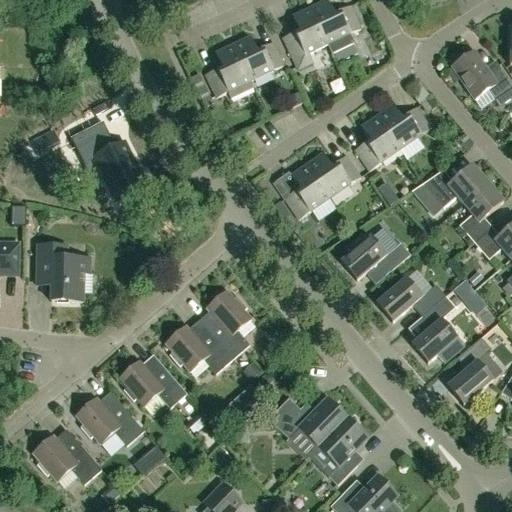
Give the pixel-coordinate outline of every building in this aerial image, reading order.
[(327,47),(330,54),(352,44),(349,37),(360,31),(350,8),(333,16),(327,2),(310,10),(327,47)] [(309,56),(327,47),(310,10),(292,19),(299,32),(282,40),(297,72),(313,64),(309,56)] [(250,39),(233,47),(250,84),(283,68),(272,45),(256,53),(250,39)] [(250,84),(233,47),(215,56),(221,69),(205,77),(216,100),(227,95),(231,102),(253,91),(250,84)] [(493,102),(511,89),(511,87),(498,68),(488,75),(474,54),(451,69),(474,102),(487,93),(493,102)] [(400,85),(396,80),(387,86),(397,99),(407,91),(413,100),(425,92),(413,76),(400,85)] [(205,111),(213,107),(199,78),(191,82),(205,111)] [(438,109),(433,100),(421,108),(427,117),(438,109)] [(377,119),(400,152),(408,163),(424,152),(416,140),(430,131),(416,110),(401,120),(392,108),(377,119)] [(369,173),(400,152),(377,119),(361,130),(369,142),(355,152),(369,173)] [(118,148),(104,124),(73,141),(86,165),(96,160),(119,202),(148,186),(125,144),(118,148)] [(53,134),(41,140),(46,151),(59,144),(53,134)] [(433,153),(430,164),(444,167),(446,156),(433,153)] [(322,157),(306,167),(329,201),(360,180),(345,159),(331,169),(322,157)] [(329,201),(306,167),(290,178),(299,191),(284,201),(299,222),(329,201)] [(454,197),(463,208),(488,187),(471,168),(452,184),(442,173),(422,186),(441,208),(454,197)] [(488,187),(463,208),(471,218),(458,229),(474,246),(492,230),(484,221),(503,204),(488,187)] [(398,204),(393,197),(384,204),(389,210),(398,204)] [(501,252),(510,262),(511,260),(511,227),(499,239),(492,230),(474,246),(488,263),(501,252)] [(351,255),(340,265),(356,283),(376,267),(385,278),(410,257),(400,246),(386,258),(370,239),(367,242),(362,236),(346,250),(351,255)] [(89,276),(90,256),(67,256),(67,244),(37,244),(36,273),(51,273),(51,304),(83,305),(83,276),(89,276)] [(0,275),(17,276),(18,247),(0,246),(0,275)] [(483,281),(478,275),(469,283),(474,289),(483,281)] [(421,319),(445,299),(435,287),(421,299),(406,281),(376,306),(392,325),(411,308),(421,319)] [(511,290),(509,287),(502,293),(509,301),(511,298),(511,290)] [(209,315),(199,323),(232,362),(249,348),(237,334),(251,322),(244,313),(247,311),(236,299),(233,301),(226,293),(205,311),(209,315)] [(455,310),(445,299),(421,319),(430,331),(411,348),(427,366),(437,358),(443,366),(463,348),(441,322),(455,310)] [(232,362),(199,323),(188,332),(185,328),(165,346),(172,355),(169,357),(179,369),(182,366),(189,375),(203,363),(215,377),(232,362)] [(491,352),(481,340),(456,361),(466,372),(446,389),(462,408),(493,382),(477,364),(491,352)] [(187,397),(153,358),(142,367),(139,363),(118,381),(126,389),(123,392),(133,404),(136,401),(143,410),(157,398),(169,412),(187,397)] [(253,366),(245,371),(253,380),(260,375),(253,366)] [(511,377),(501,395),(511,402),(511,399),(511,377)] [(255,385),(263,394),(271,387),(263,378),(255,385)] [(260,397),(251,386),(238,397),(247,408),(260,397)] [(143,434),(110,395),(99,404),(96,400),(75,418),(82,427),(79,429),(90,441),(93,439),(100,447),(114,435),(126,449),(143,434)] [(318,451),(347,422),(326,402),(308,420),(290,402),(269,422),(296,448),(306,438),(318,451)] [(187,427),(193,433),(194,436),(209,424),(201,415),(187,427)] [(366,441),(347,422),(318,451),(331,463),(322,473),(337,488),(357,468),(348,459),(366,441)] [(102,474),(66,432),(55,441),(52,438),(32,456),(39,464),(36,467),(47,479),(50,476),(57,484),(71,472),(84,488),(102,474)] [(220,449),(213,456),(222,466),(230,459),(220,449)] [(150,460),(155,466),(162,459),(158,453),(150,460)] [(252,498),(262,489),(252,478),(242,486),(252,498)] [(397,498),(377,479),(358,498),(350,490),(331,510),(332,511),(398,511),(391,504),(397,498)] [(101,499),(107,507),(121,495),(114,488),(101,499)] [(227,511),(225,509),(234,499),(225,491),(206,510),(208,511),(227,511)]
